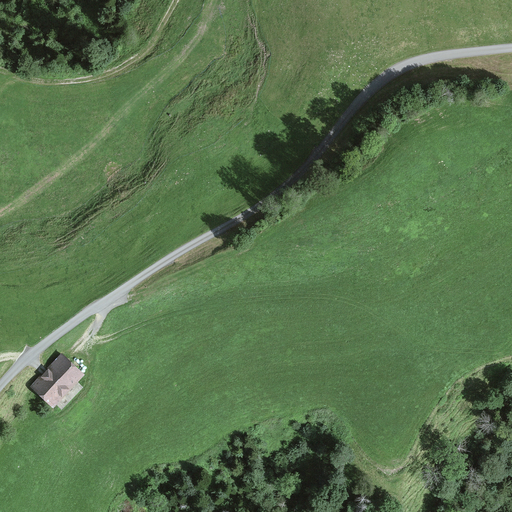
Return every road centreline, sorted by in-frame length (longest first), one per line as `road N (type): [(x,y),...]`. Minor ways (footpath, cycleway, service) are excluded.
road 1 (unclassified): [(511,49),(392,71),(279,195),(48,340),(0,386)]
road 2 (track): [(0,86),(119,72),(156,45),(184,0)]
